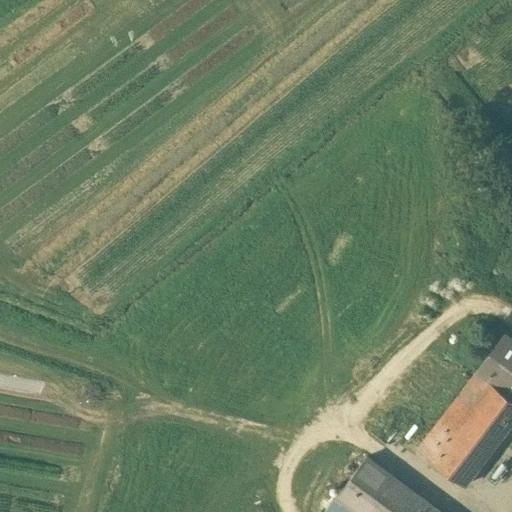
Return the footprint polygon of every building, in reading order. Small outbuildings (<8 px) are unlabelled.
[(511,340),(504,334),(476,372),(511,398),(511,340)] [(511,398),(476,372),(418,449),(465,484),(511,421),(511,398)] [(406,511),(419,495),(366,456),(336,497),(356,511),(406,511)] [(441,511),(419,495),(406,511),(441,511)] [(356,511),(336,497),(324,511),(356,511)]
